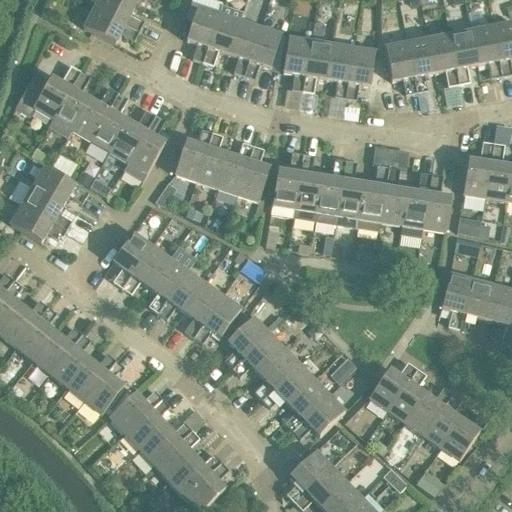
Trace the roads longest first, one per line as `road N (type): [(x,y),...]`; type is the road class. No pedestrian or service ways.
road 1 (residential): [(511,112),(457,118),(420,137),(377,136),(279,122),(197,93)]
road 2 (residential): [(268,511),(249,441),(192,382),(77,293)]
road 3 (residential): [(197,93),(151,188),(77,293)]
